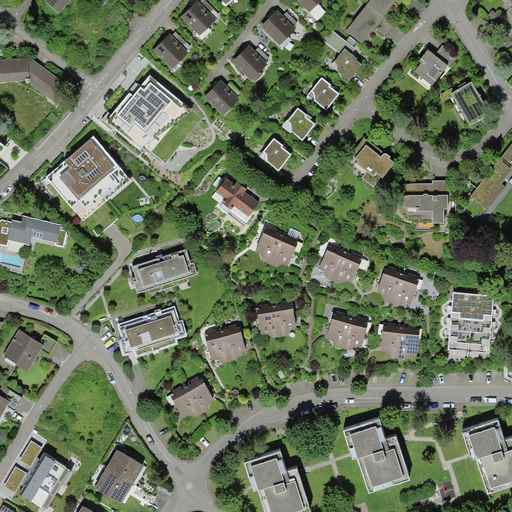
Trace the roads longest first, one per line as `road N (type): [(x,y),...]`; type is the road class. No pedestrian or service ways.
road 1 (residential): [(511,391),(327,400),(247,428),(192,489)]
road 2 (residential): [(511,120),(487,145),(433,157),(359,105),(448,3)]
road 3 (residential): [(192,489),(88,340)]
road 4 (residential): [(88,340),(0,476)]
road 5 (residential): [(0,198),(101,92)]
road 6 (residential): [(101,92),(0,4)]
road 7 (residential): [(101,92),(182,0)]
